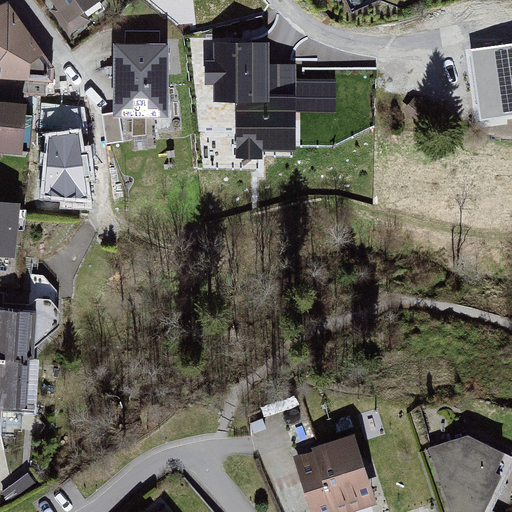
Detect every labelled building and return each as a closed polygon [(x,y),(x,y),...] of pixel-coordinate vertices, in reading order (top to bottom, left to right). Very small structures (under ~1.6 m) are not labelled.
[(53,0),(69,22),(100,0),(53,0)] [(0,10),(0,81),(31,81),(31,66),(44,57),(10,7),(0,10)] [(269,44),(214,44),(214,102),(235,102),(236,150),(296,150),(296,112),(336,112),(336,78),(297,78),(297,64),(270,64),(269,44)] [(511,44),(471,50),(481,121),(511,116),(511,44)] [(168,46),(114,45),(113,118),(168,119),(168,46)] [(0,102),(0,153),(24,155),(27,104),(0,102)] [(77,133),(51,137),(46,193),(86,195),(77,133)] [(21,204),(0,201),(0,256),(16,258),(21,204)] [(39,316),(0,314),(0,355),(36,358),(39,316)] [(41,367),(0,363),(0,409),(38,412),(41,367)] [(314,452),(296,458),(312,511),(356,511),(381,504),(358,434),(313,449),(314,452)] [(481,511),(511,456),(470,438),(429,451),(450,511),(481,511)] [(150,511),(174,511),(164,500),(150,511)]
